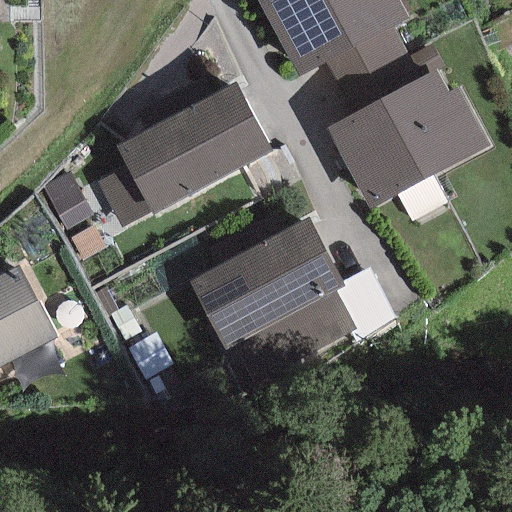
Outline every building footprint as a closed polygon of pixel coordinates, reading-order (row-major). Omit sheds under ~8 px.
[(255,0),(298,79),(321,66),(392,29),(408,20),(397,0),(255,0)] [(419,80),(392,29),(321,66),(348,117),(419,80)] [(348,117),(325,128),(368,212),(492,148),(460,85),(444,93),(434,73),(419,80),(348,117)] [(234,82),(116,147),(126,165),(95,182),(120,228),(150,212),(152,217),(272,151),(234,82)] [(306,220),(187,283),(223,351),(343,288),(306,220)] [(18,267),(0,276),(0,367),(56,337),(18,267)]
